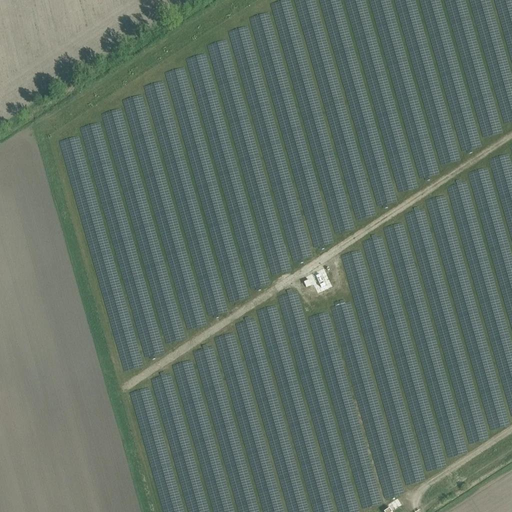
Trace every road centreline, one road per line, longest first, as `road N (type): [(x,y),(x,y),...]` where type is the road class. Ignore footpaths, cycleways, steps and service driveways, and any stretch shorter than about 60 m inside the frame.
road 1 (track): [(511,137),(125,386)]
road 2 (track): [(416,511),(412,494),(511,429)]
